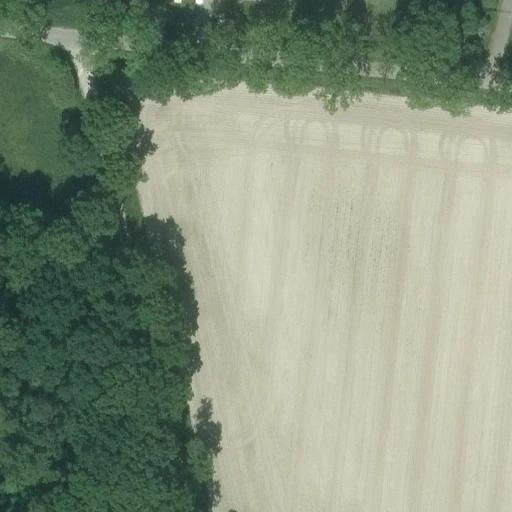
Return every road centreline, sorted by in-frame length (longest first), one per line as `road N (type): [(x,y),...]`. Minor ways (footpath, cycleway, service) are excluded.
road 1 (tertiary): [(511,83),(0,31)]
road 2 (track): [(74,39),(187,511)]
